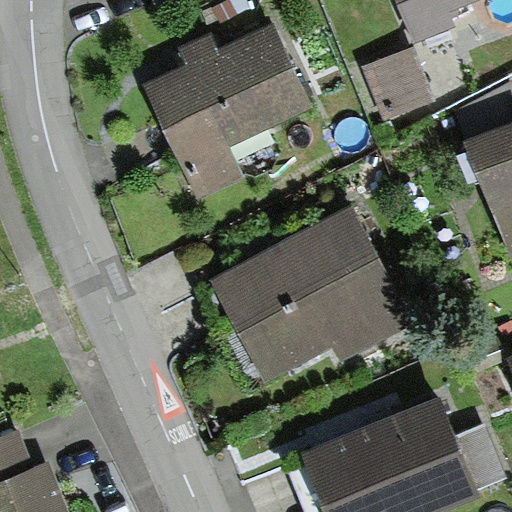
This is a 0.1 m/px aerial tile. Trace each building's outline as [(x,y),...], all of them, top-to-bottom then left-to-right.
[(479,0),(394,0),(414,44),(458,25),(452,12),(479,0)] [(187,67),(147,85),(197,193),(239,174),(226,147),(311,107),(275,30),(219,56),(210,35),(179,49),(187,67)] [(415,49),(363,67),(383,122),(435,104),(415,49)] [(511,122),(468,141),(511,243),(511,122)] [(352,207),(213,281),(265,380),(331,346),(339,361),(413,322),(352,207)] [(437,399),(302,455),(326,511),(434,511),(474,496),(471,489),(504,475),(483,425),(453,438),(437,399)] [(0,438),(0,483),(34,470),(19,431),(0,438)] [(0,483),(0,511),(68,511),(50,464),(34,470),(0,483)]
